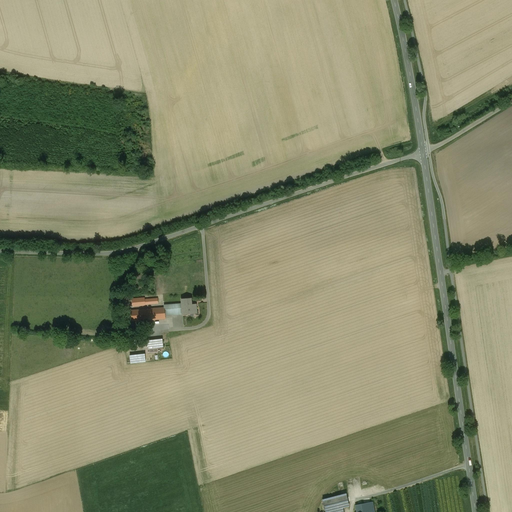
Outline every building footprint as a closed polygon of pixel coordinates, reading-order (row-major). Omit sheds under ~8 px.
[(140,299),(132,300),(132,306),(145,305),(145,300),(144,296),(140,296),(140,299)] [(192,298),(181,299),(181,304),(182,315),(197,314),(197,304),(192,304),(192,298)] [(166,305),(164,305),(165,316),(182,315),(181,304),(166,305)] [(165,308),(127,311),(128,321),(134,321),(166,319),(165,308)] [(162,339),(142,341),(143,349),(163,347),(162,339)] [(145,354),(130,355),(130,363),(145,362),(145,354)] [(345,494),(322,500),(325,511),(343,511),(343,508),(348,506),(345,494)] [(374,511),(372,502),(363,504),(364,511),(365,511),(364,511),(374,511)]
